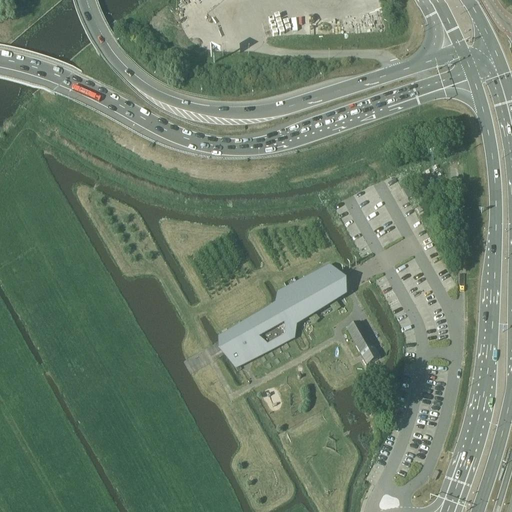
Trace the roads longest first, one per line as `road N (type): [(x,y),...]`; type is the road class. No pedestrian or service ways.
road 1 (motorway): [(0,60),(65,80),(195,143),(236,148),(287,141),(472,79)]
road 2 (primary): [(472,79),(493,169),(492,312),(481,405),(447,511)]
road 3 (motorway): [(461,52),(280,109),(214,111),(144,89),(103,46),(82,0)]
road 4 (track): [(458,338),(453,168)]
road 5 (primary): [(477,511),(511,390)]
